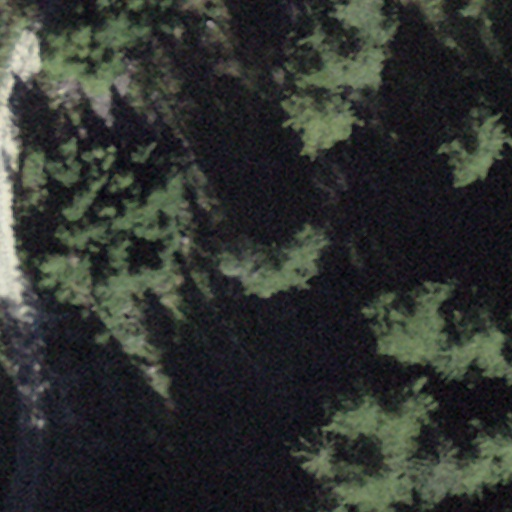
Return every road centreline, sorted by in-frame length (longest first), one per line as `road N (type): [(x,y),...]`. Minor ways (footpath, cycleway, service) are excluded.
road 1 (track): [(0,232),(33,373),(33,437),(14,511)]
road 2 (track): [(34,58),(0,174)]
